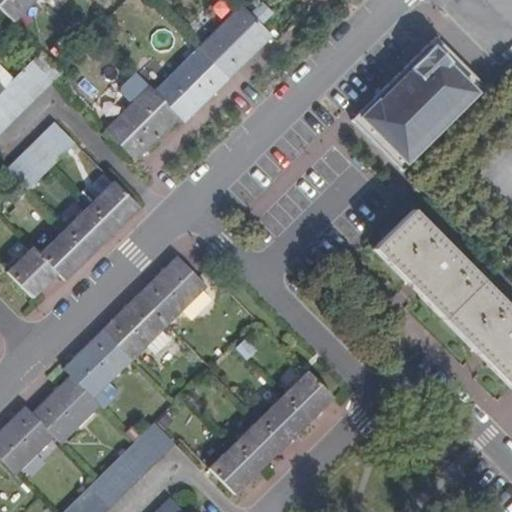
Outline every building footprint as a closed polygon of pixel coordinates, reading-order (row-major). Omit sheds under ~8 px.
[(39,0),(0,0),(0,8),(16,23),(38,2),(39,0)] [(228,82),(265,46),(273,39),(249,14),(242,8),(197,51),(228,82)] [(487,92),(436,41),(381,95),(351,123),(403,175),(487,92)] [(186,123),(228,82),(197,51),(155,92),(182,120),(186,123)] [(0,136),(10,126),(33,103),(54,82),(63,74),(42,52),(14,80),(0,93),(0,136)] [(0,93),(14,80),(0,66),(0,93)] [(164,136),(182,120),(155,92),(134,73),(117,90),(132,104),(105,130),(136,163),(138,162),(143,157),(158,142),(164,136)] [(27,193),(76,146),(54,123),(5,172),(21,188),(27,193)] [(116,233),(140,210),(113,183),(89,208),(116,233)] [(115,234),(89,208),(64,231),(91,257),(115,234)] [(511,386),(511,312),(412,211),(372,248),(510,388),(511,386)] [(91,258),(91,257),(64,231),(38,256),(57,276),(65,283),(91,258)] [(40,292),(57,276),(38,256),(31,249),(7,273),(33,300),(40,292)] [(166,329),(207,288),(199,279),(177,257),(136,297),(166,329)] [(162,333),(166,329),(136,297),(100,332),(131,363),(146,348),(162,333)] [(93,400),(131,363),(100,332),(62,370),(69,377),(93,400)] [(155,357),(170,342),(162,333),(146,348),(155,357)] [(334,399),(306,372),(283,395),(310,422),(334,399)] [(100,407),(93,400),(69,377),(31,414),(54,438),(61,445),(99,409),(100,407)] [(283,448),(310,422),(283,395),(256,421),(256,422),(283,448)] [(0,459),(16,476),(54,438),(31,414),(23,407),(0,430),(0,459)] [(283,448),(256,422),(230,447),(257,474),(283,448)] [(105,511),(174,443),(153,423),(133,443),(96,479),(62,511),(105,511)] [(257,474),(230,447),(208,468),(235,495),(257,474)] [(182,511),(168,499),(154,511),(182,511)]
